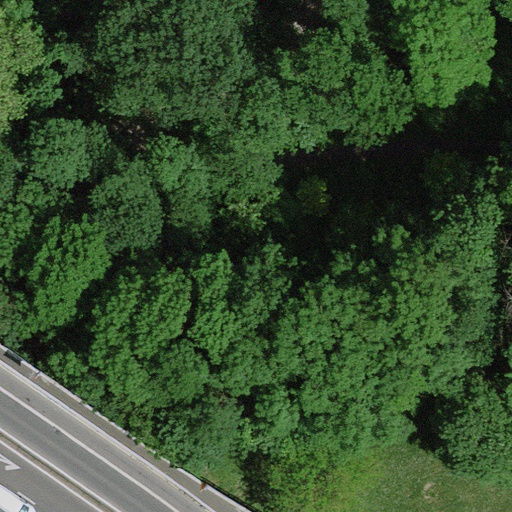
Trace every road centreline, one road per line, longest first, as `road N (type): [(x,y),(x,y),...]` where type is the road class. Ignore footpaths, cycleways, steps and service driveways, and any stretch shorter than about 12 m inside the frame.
road 1 (track): [(337,0),(117,162),(61,214),(0,249)]
road 2 (primary): [(152,511),(0,406)]
